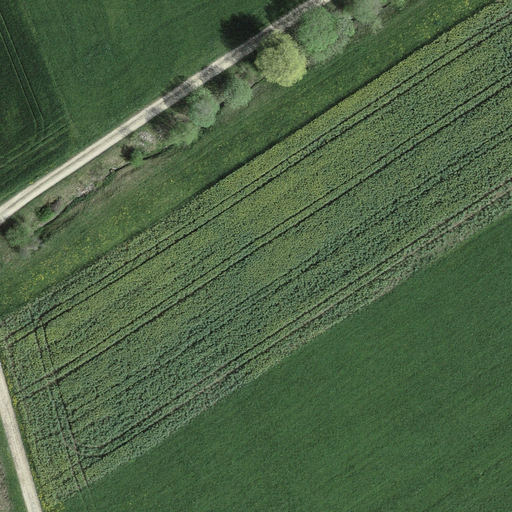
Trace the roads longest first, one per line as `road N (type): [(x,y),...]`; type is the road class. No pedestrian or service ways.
road 1 (track): [(324,0),(0,218)]
road 2 (track): [(0,395),(33,511)]
